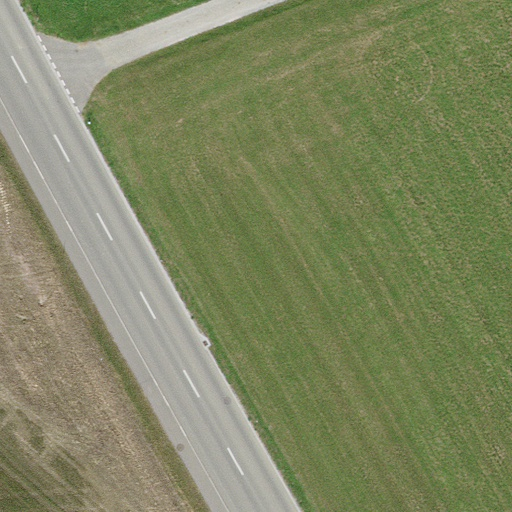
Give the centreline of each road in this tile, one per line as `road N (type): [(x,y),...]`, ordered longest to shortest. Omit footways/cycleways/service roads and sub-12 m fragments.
road 1 (tertiary): [(266,511),(0,34)]
road 2 (track): [(27,87),(257,0)]
